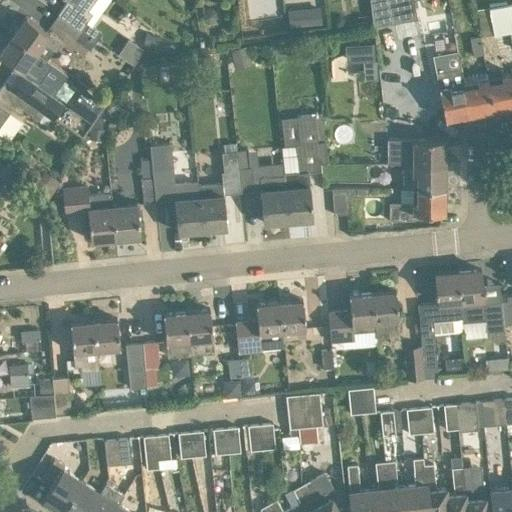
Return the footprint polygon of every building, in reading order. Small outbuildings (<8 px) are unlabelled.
[(93,0),(68,0),(57,15),(79,31),(86,22),(92,13),(87,9),(93,0)] [(386,0),(391,23),(416,18),(412,0),(386,0)] [(511,46),(511,3),(488,8),(494,35),(509,32),(511,46)] [(322,20),(322,7),(307,7),(307,20),(322,20)] [(206,9),(203,13),(203,19),(208,23),(214,21),(217,17),(216,12),(212,8),(206,9)] [(287,11),(289,28),(301,26),(299,10),(287,11)] [(95,42),(79,31),(57,15),(50,25),(73,41),(75,39),(89,50),(95,42)] [(12,36),(36,53),(44,42),(55,51),(61,42),(25,17),(12,36)] [(79,31),(95,42),(101,33),(86,22),(79,31)] [(158,42),(160,37),(146,33),(142,44),(163,50),(165,44),(158,42)] [(45,60),(36,53),(12,36),(0,52),(0,56),(37,83),(51,64),(45,60)] [(469,38),(473,56),(483,54),(479,36),(469,38)] [(269,39),(271,55),(286,53),(284,37),(269,39)] [(296,38),(293,59),(312,61),(314,40),(296,38)] [(118,54),(133,64),(143,49),(128,39),(118,54)] [(349,56),(364,61),(369,45),(354,40),(349,56)] [(231,51),(235,69),(251,66),(247,47),(231,51)] [(461,77),(460,68),(456,52),(432,57),(435,73),(445,120),(468,115),(461,77)] [(493,110),(488,81),(487,81),(485,72),(461,77),(468,115),(493,110)] [(488,81),(493,110),(511,106),(511,76),(511,72),(500,74),(501,79),(488,81)] [(51,117),(51,118),(53,119),(62,105),(19,75),(11,88),(45,113),(51,117)] [(22,110),(39,122),(45,113),(11,88),(10,88),(3,83),(0,87),(0,101),(19,115),(22,110)] [(91,121),(103,103),(87,92),(74,109),(91,121)] [(121,112),(114,101),(104,107),(111,118),(121,112)] [(0,105),(0,124),(9,112),(0,105)] [(283,176),(288,221),(312,218),(308,172),(321,170),(320,163),(326,163),(321,120),(314,120),(314,115),(297,117),(299,144),(294,145),(297,171),(283,173),(283,176)] [(104,129),(90,127),(89,139),(103,141),(104,129)] [(403,164),(444,164),(444,139),(387,139),(387,164),(403,164)] [(197,186),(198,186),(197,181),(173,183),(170,143),(150,145),(151,159),(155,201),(173,199),(176,232),(201,229),(197,186)] [(247,150),(237,151),(241,191),(253,190),(251,168),(249,168),(247,152),(247,150)] [(241,193),(241,191),(237,151),(221,152),(223,172),(220,172),(221,184),(198,186),(197,186),(201,229),(226,227),(223,195),(241,193)] [(143,202),(155,201),(151,159),(140,160),(142,178),(140,178),(143,202)] [(444,189),(444,164),(403,164),(403,189),(413,189),(444,189)] [(44,171),(32,190),(48,200),(56,187),(53,185),(57,179),(44,171)] [(288,221),(283,176),(259,178),(263,223),(288,221)] [(115,238),(111,204),(110,193),(88,195),(86,185),(62,187),(65,215),(87,213),(90,241),(115,238)] [(349,214),(348,195),(368,194),(367,188),(332,189),(333,215),(349,214)] [(444,189),(413,189),(413,203),(400,203),(389,203),(389,214),(389,221),(413,220),(413,214),(444,214),(444,189)] [(6,193),(2,198),(8,202),(11,197),(6,193)] [(111,204),(115,238),(140,236),(136,201),(111,204)] [(504,325),(501,301),(484,303),(483,290),(484,290),(483,285),(482,285),(481,269),(457,272),(461,312),(462,318),(462,322),(463,338),(486,336),(495,343),(505,342),(504,330),(504,325)] [(417,304),(417,310),(419,323),(420,334),(421,345),(421,350),(434,349),(432,321),(462,318),(461,312),(457,272),(434,274),(435,289),(434,290),(434,294),(436,294),(436,302),(417,304)] [(376,330),(376,336),(388,335),(389,346),(401,345),(395,290),(372,292),(376,330)] [(353,340),(352,332),(376,330),(372,292),(348,295),(350,311),(327,314),(330,342),(353,340)] [(511,294),(506,296),(507,301),(501,301),(504,325),(511,323),(511,294)] [(279,302),(281,329),(305,326),(302,300),(279,302)] [(281,329),(279,302),(255,304),(257,320),(234,323),(237,352),(283,348),(281,329)] [(186,311),(190,353),(214,351),(209,309),(186,311)] [(167,356),(190,353),(186,311),(162,314),(167,356)] [(96,360),(97,360),(121,358),(116,318),(91,321),(96,360)] [(98,370),(97,360),(96,360),(91,321),(70,323),(73,359),(74,367),(81,366),(81,371),(98,370)] [(41,350),(38,328),(19,330),(20,340),(24,340),(25,352),(41,350)] [(142,342),(144,368),(146,385),(156,384),(154,366),(158,366),(156,341),(142,342)] [(421,350),(421,345),(403,347),(406,380),(424,379),(421,350)] [(437,377),(434,349),(421,350),(424,379),(437,377)] [(333,368),(331,350),(321,351),(323,370),(333,368)] [(228,377),(239,376),(237,357),(227,358),(228,377)] [(248,357),(237,357),(239,376),(249,375),(248,357)] [(444,359),(445,371),(462,369),(461,357),(444,359)] [(497,359),(498,371),(510,370),(509,358),(497,359)] [(9,374),(26,373),(26,363),(8,364),(9,374)] [(135,386),(146,385),(144,368),(134,369),(135,386)] [(28,373),(26,373),(9,374),(9,386),(28,385),(28,373)] [(54,414),(55,414),(71,412),(68,376),(52,378),(53,394),(54,414)] [(39,379),(40,395),(53,394),(52,378),(39,379)] [(348,402),(374,399),(372,387),(347,389),(348,402)] [(287,412),(320,409),(318,392),(285,396),(287,412)] [(55,417),(55,414),(54,414),(53,394),(40,395),(29,395),(31,419),(55,417)] [(511,397),(503,399),(505,424),(511,423),(511,397)] [(374,399),(348,402),(350,415),(375,412),(374,399)] [(503,399),(481,401),(483,426),(505,424),(503,399)] [(455,404),(458,429),(477,427),(475,402),(455,404)] [(445,430),(458,429),(455,404),(443,405),(445,430)] [(418,408),(421,433),(433,432),(430,406),(418,408)] [(408,434),(421,433),(418,408),(405,409),(408,434)] [(295,428),(315,425),(322,425),(320,409),(287,412),(289,429),(295,428)] [(395,436),(392,410),(379,412),(382,437),(395,436)] [(260,424),(262,449),(275,448),(272,423),(260,424)] [(250,451),(262,449),(260,424),(247,425),(250,451)] [(225,428),(227,453),(240,452),(237,426),(225,428)] [(215,454),(227,453),(225,428),(212,429),(215,454)] [(190,431),(193,457),(205,455),(202,430),(190,431)] [(286,445),(302,445),(301,430),(285,431),(286,445)] [(180,458),(193,457),(190,431),(177,433),(180,458)] [(155,435),(158,460),(170,459),(168,434),(155,435)] [(159,469),(158,460),(155,435),(143,436),(146,470),(159,469)] [(116,439),(119,464),(131,463),(129,438),(116,439)] [(106,466),(119,464),(116,439),(104,441),(106,466)] [(426,511),(421,463),(422,463),(422,455),(409,456),(412,481),(404,482),(407,511),(426,511)] [(407,511),(404,482),(395,483),(392,458),(383,460),(388,511),(407,511)] [(61,511),(81,480),(63,469),(64,466),(53,459),(40,480),(50,487),(43,499),(61,511)] [(369,511),(388,511),(383,460),(375,460),(378,484),(367,485),(369,511)] [(445,511),(443,486),(436,487),(433,462),(422,463),(421,463),(426,511),(445,511)] [(369,511),(367,485),(359,486),(357,463),(346,464),(351,511),(369,511)] [(459,467),(464,511),(485,511),(483,486),(480,465),(470,466),(459,467)] [(464,511),(459,467),(450,467),(452,482),(453,491),(447,491),(446,486),(443,486),(445,511),(464,511)] [(301,485),(316,511),(338,511),(330,496),(335,493),(323,472),(301,485)] [(86,511),(100,492),(81,480),(61,511),(63,511),(86,511)] [(100,492),(86,511),(112,511),(118,503),(124,494),(105,483),(100,492)] [(294,511),(316,511),(301,485),(292,490),(298,500),(290,504),(294,511)] [(495,511),(511,511),(511,495),(511,488),(493,490),(495,511)] [(294,511),(290,504),(281,509),(275,499),(267,503),(271,511),(294,511)] [(132,511),(118,503),(112,511),(132,511)] [(271,511),(267,503),(261,506),(264,511),(271,511)]
